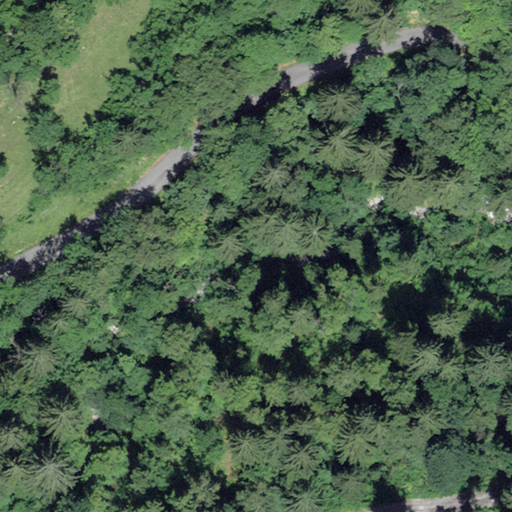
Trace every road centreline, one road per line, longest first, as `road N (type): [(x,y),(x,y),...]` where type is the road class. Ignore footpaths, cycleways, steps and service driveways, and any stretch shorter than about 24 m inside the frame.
road 1 (unclassified): [(511,46),(450,34),(397,37),(339,52),(246,93),(126,208),(0,279)]
road 2 (unclassified): [(388,511),(511,479)]
